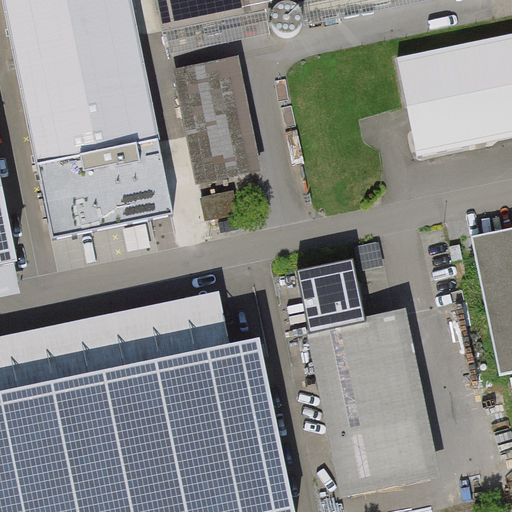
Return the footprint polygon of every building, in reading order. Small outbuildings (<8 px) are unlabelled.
[(174,220),(129,0),(3,0),(53,245),(174,220)] [(145,0),(153,37),(333,0),(145,0)] [(511,35),(387,61),(408,162),(511,141),(511,35)] [(219,60),(167,69),(187,189),(239,181),(219,60)] [(0,189),(0,274),(17,271),(0,189)] [(232,196),(197,200),(201,233),(235,229),(232,196)] [(511,230),(461,241),(489,380),(511,375),(511,230)] [(348,268),(297,278),(307,325),(295,328),(329,499),(424,480),(390,314),(359,320),(348,268)] [(230,354),(219,298),(0,342),(0,511),(293,511),(260,348),(230,354)]
